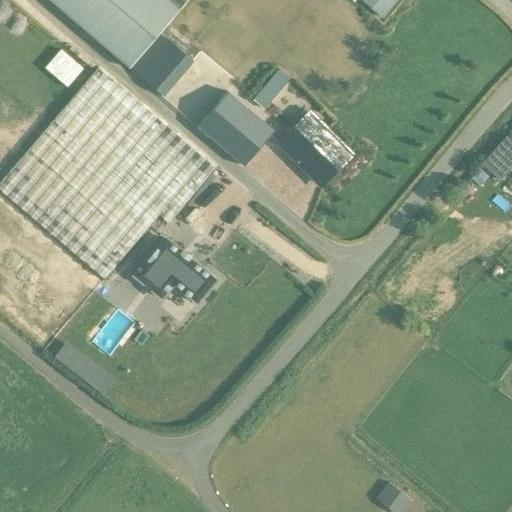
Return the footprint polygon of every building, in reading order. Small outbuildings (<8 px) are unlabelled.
[(42,0),(125,70),(128,67),(157,33),(184,0),(42,0)] [(157,33),(128,67),(160,95),(190,59),(203,71),(262,0),(195,0),(164,38),(157,33)] [(361,0),(381,17),(395,0),(361,0)] [(0,188),(43,226),(95,272),(103,279),(157,215),(167,224),(214,168),(129,95),(99,67),(95,71),(0,183),(0,188)] [(289,79),(278,69),(252,99),(263,109),(289,79)] [(223,90),(193,124),(241,165),(270,131),(223,90)] [(309,118),(284,143),(318,178),(343,153),(309,118)] [(511,138),(508,134),(483,163),(502,179),(511,167),(511,138)] [(134,276),(159,297),(172,282),(195,301),(213,280),(164,240),(141,268),(139,266),(135,270),(138,272),(134,276)] [(176,353),(190,362),(209,334),(196,325),(176,353)]
